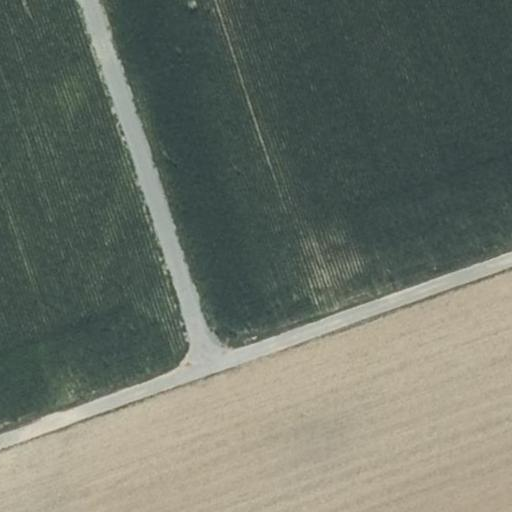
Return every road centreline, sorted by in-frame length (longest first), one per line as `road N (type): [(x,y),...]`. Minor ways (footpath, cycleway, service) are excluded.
road 1 (track): [(511,260),(0,438)]
road 2 (track): [(86,0),(208,368)]
